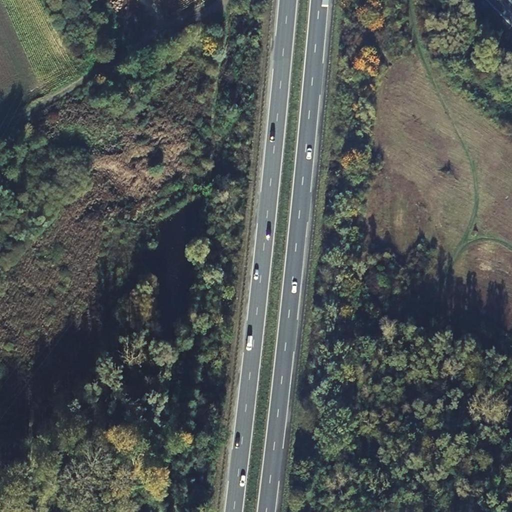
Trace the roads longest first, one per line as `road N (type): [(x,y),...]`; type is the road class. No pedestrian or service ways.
road 1 (trunk): [(266,511),(320,0)]
road 2 (trunk): [(289,0),(235,511)]
road 3 (track): [(0,127),(226,0)]
